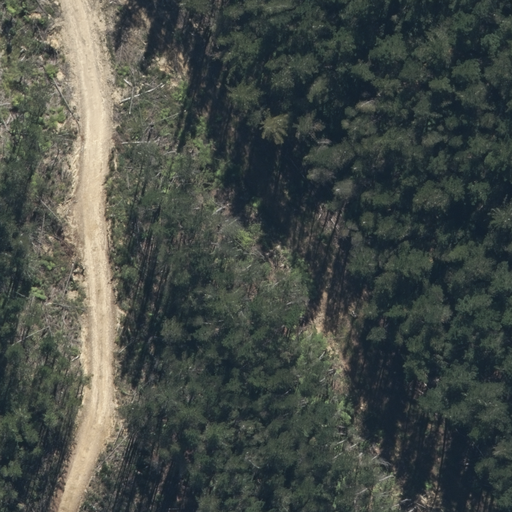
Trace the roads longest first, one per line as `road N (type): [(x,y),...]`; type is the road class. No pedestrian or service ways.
road 1 (track): [(511,490),(494,493),(346,367),(283,224),(104,0)]
road 2 (track): [(61,511),(94,386),(94,116),(78,0)]
